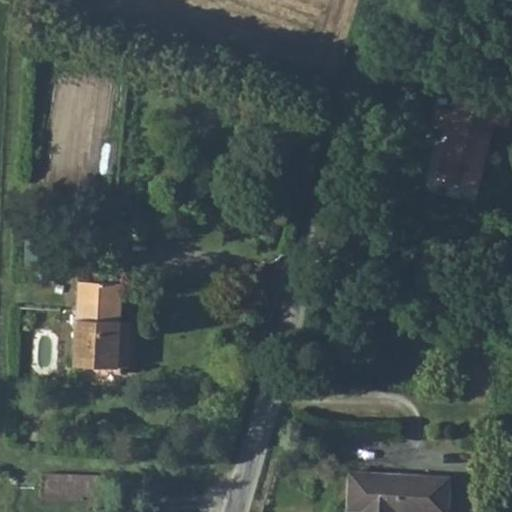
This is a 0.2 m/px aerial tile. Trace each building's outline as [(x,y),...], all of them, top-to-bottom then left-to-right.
[(452,131),(439,180),(479,190),(496,122),(511,126),(511,122),(511,105),(462,93),(457,110),(440,105),(434,126),(452,131)] [(135,345),(125,345),(126,323),(127,285),(83,283),(79,365),(134,369),(135,345)] [(126,323),(125,345),(135,345),(136,324),(126,323)] [(352,471),(350,509),(365,511),(364,511),(449,511),(452,478),(352,471)] [(40,482),(39,508),(100,509),(100,483),(40,482)]
